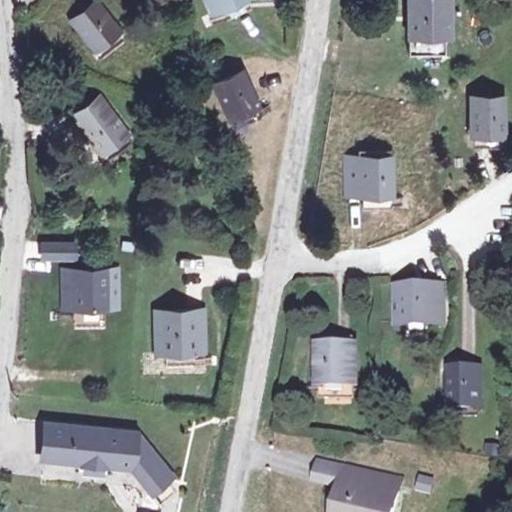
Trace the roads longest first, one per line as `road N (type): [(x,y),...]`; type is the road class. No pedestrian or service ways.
road 1 (residential): [(277,256),(228,511)]
road 2 (residential): [(316,0),(277,256)]
road 3 (residential): [(13,126),(1,383)]
road 4 (residential): [(277,256),(419,250),(511,187)]
road 5 (residential): [(5,0),(13,126)]
